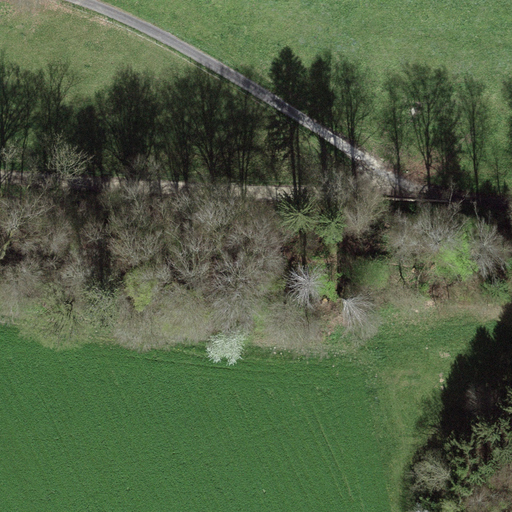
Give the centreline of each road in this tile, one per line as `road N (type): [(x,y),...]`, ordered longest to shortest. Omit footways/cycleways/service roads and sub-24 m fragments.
road 1 (track): [(81,0),(208,58),(393,183),(511,201)]
road 2 (track): [(0,177),(314,193),(393,183)]
